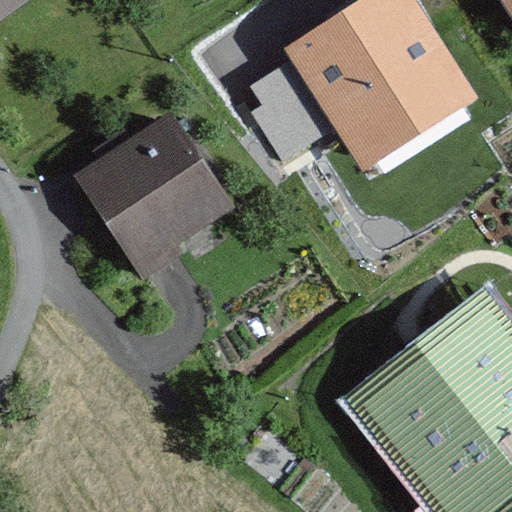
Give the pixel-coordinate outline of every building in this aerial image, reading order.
[(0,0),(0,20),(27,0),(0,0)] [(471,97),(410,0),(385,0),(245,88),(291,161),(342,129),(364,163),(471,97)] [(511,0),(500,0),(511,18),(511,0)] [(239,202),(176,104),(79,167),(142,264),(239,202)] [(511,511),(511,310),(488,280),(347,391),(442,511),(511,511)]
